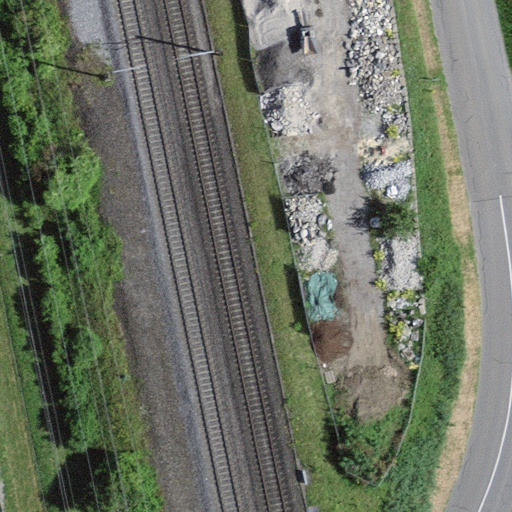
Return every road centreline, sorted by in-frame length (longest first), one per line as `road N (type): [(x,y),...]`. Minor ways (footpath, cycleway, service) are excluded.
road 1 (unclassified): [(462,0),(511,289)]
road 2 (unclassified): [(511,379),(478,511)]
